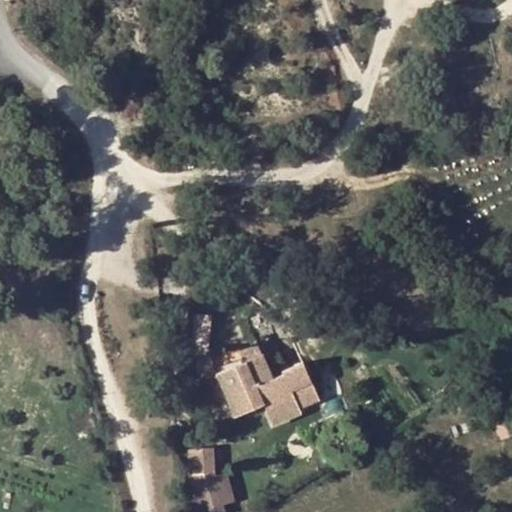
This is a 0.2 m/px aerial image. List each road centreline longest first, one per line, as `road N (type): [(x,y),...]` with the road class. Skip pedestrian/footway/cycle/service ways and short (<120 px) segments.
road 1 (residential): [(147,511),(141,470),(95,343),(91,277),(113,180),(100,138),(68,98),(0,50)]
road 2 (unknown): [(113,180),(240,192),(297,183),(339,157),(364,110)]
